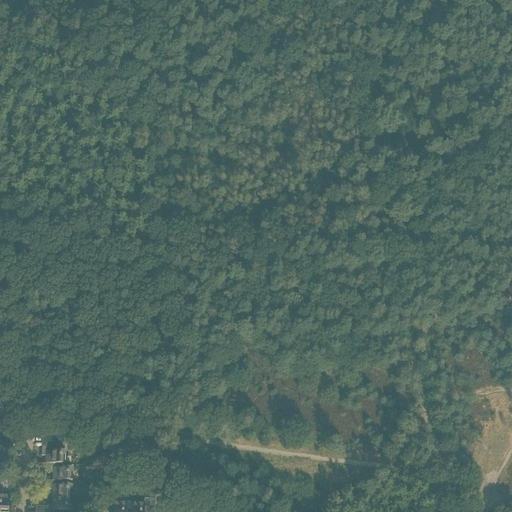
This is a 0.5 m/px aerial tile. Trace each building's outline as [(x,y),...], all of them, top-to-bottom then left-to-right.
[(63,465),(65,465),(65,452),(56,452),(57,437),(42,436),(41,456),(46,456),(45,464),(63,465)] [(45,464),(38,463),(37,471),(48,472),(48,473),(53,474),(52,481),(63,482),(72,482),(72,469),(63,469),(63,465),(45,464)] [(52,481),(37,480),(36,488),(48,488),(48,490),(52,490),(52,498),(71,499),(72,482),(63,482),(52,481)] [(0,511),(8,511),(9,495),(0,494),(0,511)] [(36,506),(35,511),(61,511),(70,511),(71,499),(52,498),(51,505),(47,505),(47,507),(36,506)] [(131,502),(131,510),(131,511),(149,511),(150,511),(150,499),(144,499),(144,503),(131,502)] [(131,511),(131,510),(126,510),(126,502),(113,501),(112,511),(131,511)]
